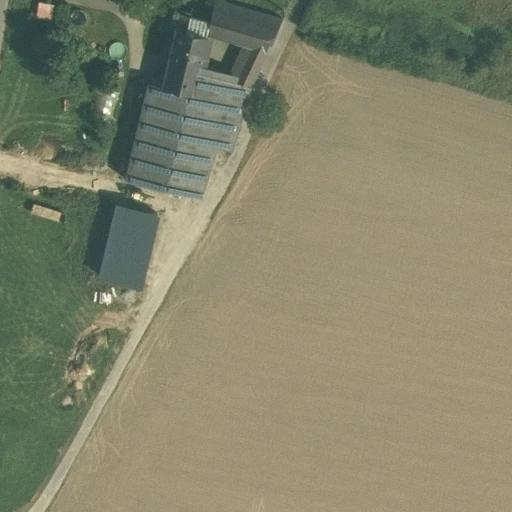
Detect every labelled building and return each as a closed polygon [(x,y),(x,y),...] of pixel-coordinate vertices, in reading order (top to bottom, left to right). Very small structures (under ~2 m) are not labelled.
[(207,31),(253,45),(234,81),(250,85),(268,49),(282,19),(214,1),(209,21),(207,31)] [(209,21),(189,16),(186,30),(206,35),(207,31),(209,21)] [(186,30),(176,28),(162,86),(191,93),(194,94),(199,72),(207,35),(186,30)] [(162,86),(148,83),(124,180),(201,198),(216,146),(216,143),(231,147),(250,85),(234,81),(199,72),(194,94),(191,93),(162,86)] [(139,284),(155,213),(116,204),(100,275),(139,284)]
